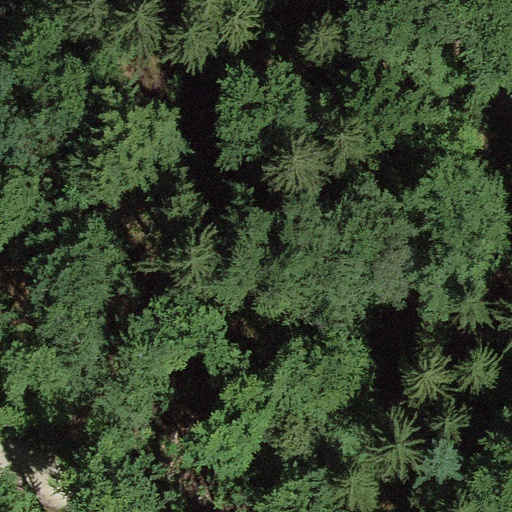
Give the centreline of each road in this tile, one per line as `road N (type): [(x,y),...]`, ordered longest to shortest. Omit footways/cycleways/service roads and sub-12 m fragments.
road 1 (track): [(423,0),(511,95)]
road 2 (track): [(0,453),(111,511)]
